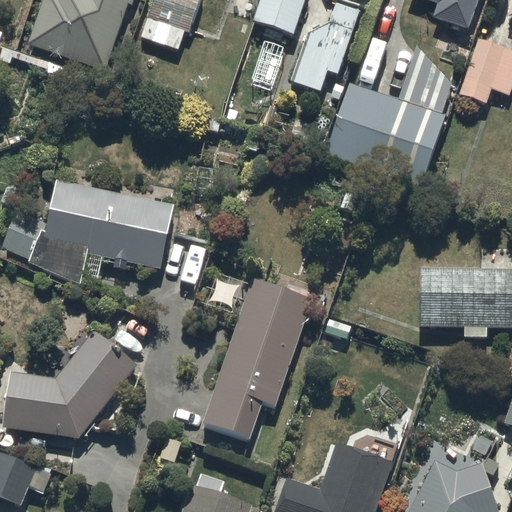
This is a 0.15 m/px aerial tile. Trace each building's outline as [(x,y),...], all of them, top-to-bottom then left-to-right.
[(134,0),(42,0),(28,43),(105,70),(128,2),(133,4),(134,0)] [(153,0),(141,37),(178,49),(183,31),(189,33),(199,0),(153,0)] [(305,0),(260,0),(254,19),(293,33),(305,0)] [(362,0),(331,0),(331,2),(335,3),(330,17),(306,29),(289,79),(321,90),(328,70),(338,74),(362,0)] [(486,0),(413,0),(412,3),(442,13),(437,26),(473,38),(486,0)] [(511,95),(511,56),(480,46),(460,102),(488,112),(493,96),(510,102),(511,95)] [(418,54),(402,108),(447,122),(455,96),(418,54)] [(402,108),(352,93),(329,168),(423,198),(447,122),(402,108)] [(0,248),(0,249),(81,284),(89,250),(160,265),(173,205),(56,179),(46,224),(17,211),(0,248)] [(511,268),(419,267),(418,326),(464,327),(464,335),(486,336),(486,327),(511,327),(511,268)] [(250,279),(200,424),(248,441),(261,404),(273,408),(311,300),(250,279)] [(54,379),(5,373),(0,410),(0,430),(76,439),(134,366),(90,333),(54,379)] [(511,395),(503,423),(511,425),(511,395)] [(182,441),(163,435),(155,457),(174,463),(182,441)] [(377,511),(395,462),(337,442),(321,489),(285,476),(272,511),(377,511)] [(51,473),(0,450),(0,495),(22,505),(30,487),(42,492),(51,473)] [(457,470),(435,459),(407,511),(498,511),(482,462),(457,470)] [(250,511),(253,506),(194,486),(184,511),(250,511)]
